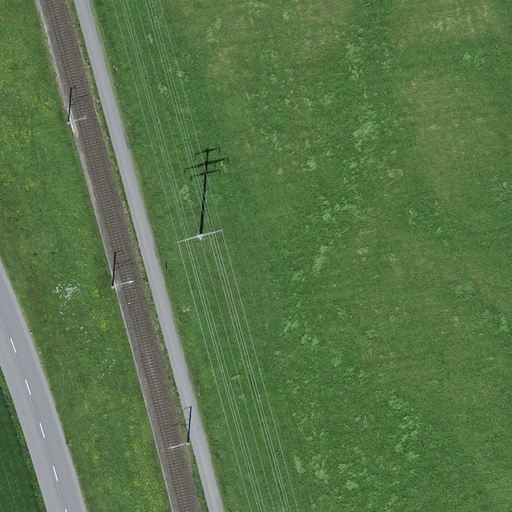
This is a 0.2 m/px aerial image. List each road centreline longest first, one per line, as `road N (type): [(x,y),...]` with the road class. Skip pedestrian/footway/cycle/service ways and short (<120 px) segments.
road 1 (track): [(216,511),(80,0)]
road 2 (primary): [(0,311),(65,511)]
